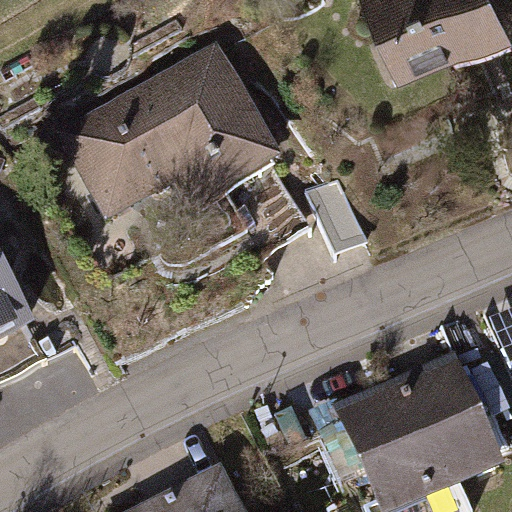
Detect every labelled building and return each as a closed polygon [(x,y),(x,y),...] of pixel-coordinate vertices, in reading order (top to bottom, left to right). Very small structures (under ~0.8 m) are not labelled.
[(511,47),(511,37),(498,0),(368,0),(401,88),(511,47)] [(284,178),(220,52),(54,135),(104,234),(182,195),(196,222),(284,178)] [(337,184),(308,196),(336,263),(365,250),(337,184)] [(0,357),(35,340),(0,271),(0,357)] [(511,477),(459,365),(340,420),(382,511),(441,511),(511,479),(511,477)] [(241,511),(224,475),(148,511),(241,511)]
